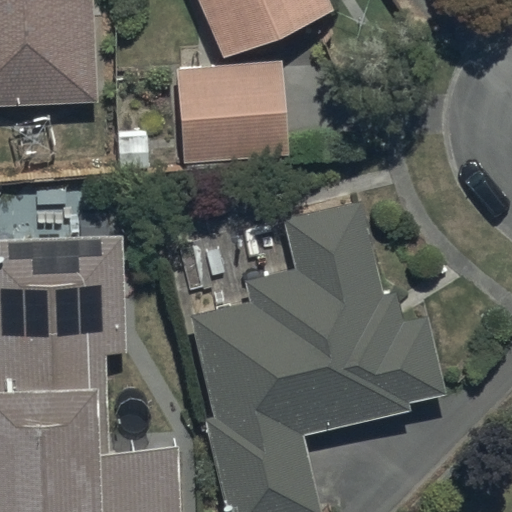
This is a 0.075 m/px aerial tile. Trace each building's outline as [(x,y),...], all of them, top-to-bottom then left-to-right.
[(0,0),(0,108),(93,106),(89,0),(0,0)] [(319,0),(187,0),(214,62),(326,15),(319,0)] [(281,64),(168,70),(173,161),(286,155),(281,64)] [(200,424),(221,511),(315,511),(298,439),(405,413),(404,408),(442,399),(422,314),(401,319),(396,295),(380,298),(357,203),(278,222),(289,269),(237,281),(243,306),(188,319),(212,421),(200,424)] [(119,239),(0,241),(0,511),(173,511),(172,454),(96,456),(94,393),(105,393),(104,355),(122,354),(119,239)]
